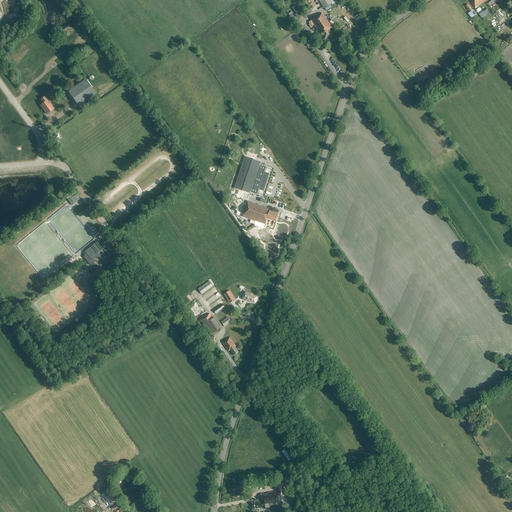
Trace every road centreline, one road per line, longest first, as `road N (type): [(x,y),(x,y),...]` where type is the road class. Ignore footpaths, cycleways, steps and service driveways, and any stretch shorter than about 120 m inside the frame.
road 1 (unclassified): [(243,390),(356,66),(378,33),(422,0)]
road 2 (unclassified): [(243,390),(66,170),(41,163)]
road 3 (unclassified): [(213,511),(243,390)]
